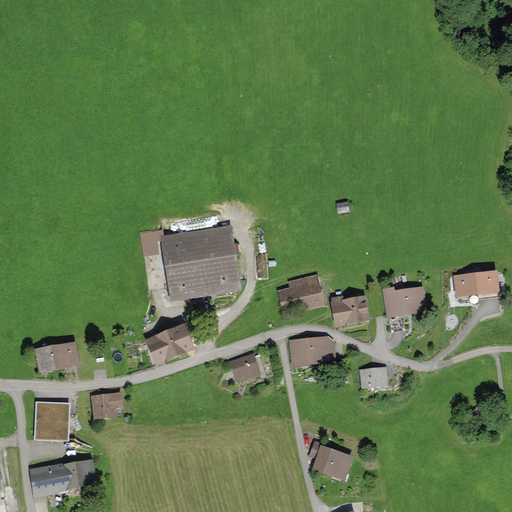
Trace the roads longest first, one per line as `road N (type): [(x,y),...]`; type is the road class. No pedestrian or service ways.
road 1 (residential): [(14,385),(141,379),(279,332)]
road 2 (residential): [(279,332),(323,330),(416,368),(511,349)]
road 3 (residential): [(279,332),(317,511)]
road 4 (residential): [(14,385),(32,511)]
